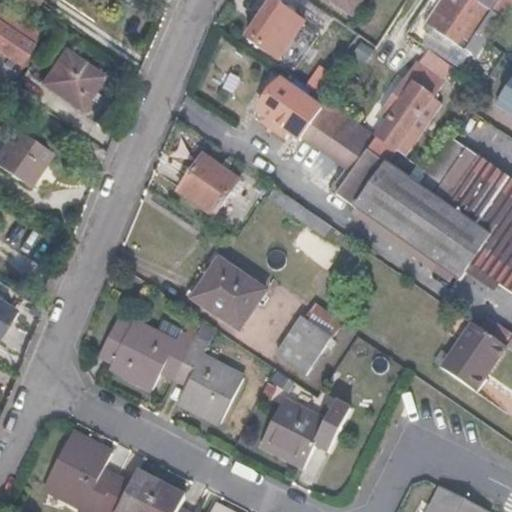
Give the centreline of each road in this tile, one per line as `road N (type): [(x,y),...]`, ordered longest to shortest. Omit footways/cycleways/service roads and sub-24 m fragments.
road 1 (residential): [(209,0),(37,386)]
road 2 (residential): [(291,511),(37,386)]
road 3 (residential): [(511,485),(413,437),(373,511)]
